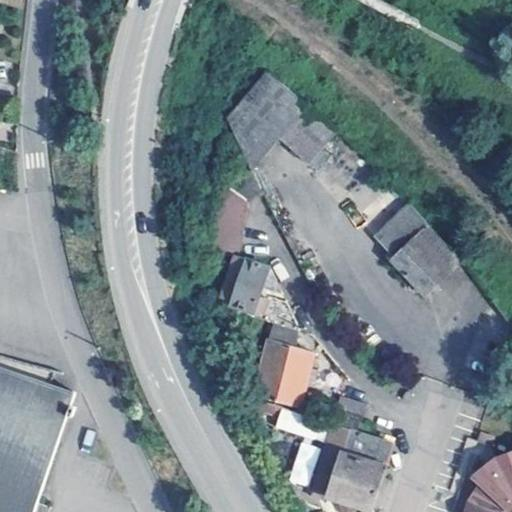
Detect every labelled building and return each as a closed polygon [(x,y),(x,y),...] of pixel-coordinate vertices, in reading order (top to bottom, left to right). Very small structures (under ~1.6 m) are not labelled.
[(344,131),(274,71),(233,122),(256,171),(287,137),(316,164),(344,131)] [(251,201),(262,196),(268,195),(246,158),(228,179),(219,250),(243,255),(251,201)] [(460,262),(413,207),(381,238),(400,257),(396,262),(430,299),(455,275),(460,262)] [(276,268),(239,257),(225,299),(238,302),(237,306),(256,311),(255,317),(276,323),(304,332),(292,302),(264,293),(266,287),(287,293),(276,268)] [(323,372),(314,369),(317,351),(301,347),(304,332),(276,323),(272,340),(258,397),(303,409),(308,386),(319,389),(323,372)] [(0,511),(38,511),(72,416),(77,417),(80,408),(75,407),(79,394),(54,386),(58,372),(3,357),(0,356),(0,511)] [(361,431),(364,421),(367,421),(371,404),(346,398),(338,424),(353,429),(361,431)] [(307,414),(261,403),(268,417),(303,426),(307,414)] [(397,443),(361,431),(353,429),(333,497),(347,501),(342,504),(345,511),(358,511),(359,511),(357,504),(375,510),(397,443)] [(511,511),(511,452),(501,456),(476,473),(482,481),(473,493),(467,501),(464,511),(511,511)]
